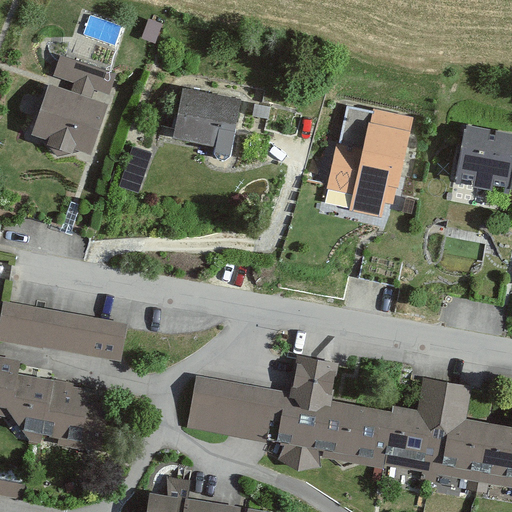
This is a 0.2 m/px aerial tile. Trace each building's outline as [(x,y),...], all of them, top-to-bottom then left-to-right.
[(102,97),(110,77),(57,56),(49,75),(71,84),(67,94),(43,84),(23,134),(79,156),(98,106),(87,102),(90,92),(102,97)] [(223,158),(234,100),(174,88),(164,140),(204,148),(203,154),(223,158)] [(390,205),(409,120),(370,111),(367,124),(358,122),(352,150),(333,145),(322,192),(347,198),(344,214),(373,220),(377,202),(390,205)] [(499,192),(508,138),(453,129),(445,183),(499,192)] [(120,184),(141,190),(152,151),(132,145),(120,184)] [(0,342),(110,363),(117,327),(0,304),(0,342)] [(97,453),(109,395),(9,376),(12,361),(0,358),(0,416),(16,419),(13,437),(97,453)] [(511,491),(511,399),(507,429),(460,421),(466,390),(416,381),(411,412),(386,408),(385,415),(324,404),(330,367),(288,360),(282,395),(189,379),(180,429),(278,447),(275,464),(314,471),(317,457),(511,491)] [(251,511),(181,499),(183,483),(161,479),(158,496),(141,493),(137,511),(251,511)]
